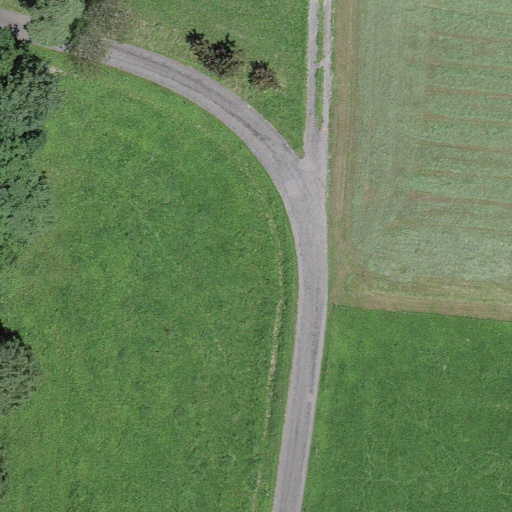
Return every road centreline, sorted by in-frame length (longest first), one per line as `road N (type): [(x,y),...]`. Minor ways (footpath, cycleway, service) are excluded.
road 1 (track): [(0,22),(80,42),(209,92),(268,153),(311,218),(312,286),(289,511)]
road 2 (track): [(311,218),(322,0)]
